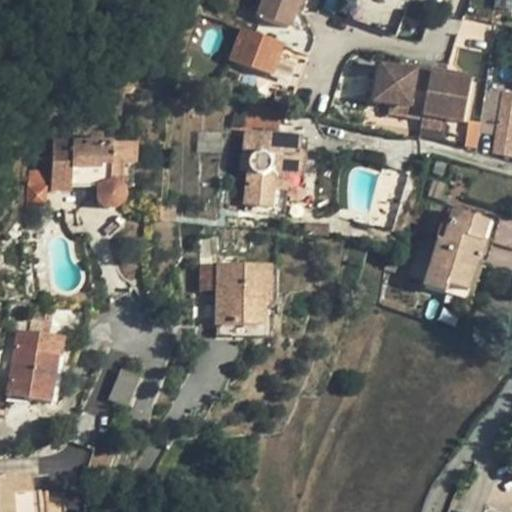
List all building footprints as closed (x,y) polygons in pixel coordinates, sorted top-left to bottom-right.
[(291,31),(286,47),(312,56),(318,38),(306,15),(310,0),(267,0),(260,20),(291,31)] [(395,34),(407,2),(401,0),(356,0),(350,17),(395,34)] [(285,53),(286,47),(246,34),(235,64),(251,70),(246,84),(299,93),(309,62),(285,53)] [(423,115),(431,73),(383,70),(378,106),(392,109),(423,115)] [(423,115),(422,120),(440,123),(463,126),(471,85),(467,84),(446,81),(447,75),(431,73),(423,115)] [(467,79),(447,75),(446,81),(467,84),(467,79)] [(493,155),(511,158),(511,96),(503,95),(493,155)] [(282,108),(253,101),(245,133),(242,169),(249,171),(245,205),(232,204),(232,212),(265,214),(286,216),(288,191),(277,190),(278,176),(290,177),(289,184),(301,185),(303,156),(298,155),(299,138),(275,135),(282,108)] [(423,115),(392,109),(392,120),(421,126),(422,120),(423,115)] [(440,123),(422,120),(421,126),(420,132),(439,135),(440,123)] [(469,122),(465,146),(476,148),(480,124),(469,122)] [(112,183),(110,183),(110,167),(132,167),(133,146),(101,144),(101,137),(90,136),(90,144),(55,142),(53,191),(71,193),(72,186),(100,187),(96,195),(97,203),(100,207),(104,209),(112,211),(118,208),(121,206),(123,202),(124,194),(121,189),(119,186),(117,185),(115,184),(112,183)] [(303,156),(301,185),(314,186),(317,157),(303,156)] [(388,165),(371,223),(400,230),(417,174),(388,165)] [(110,167),(110,183),(112,183),(115,184),(117,185),(119,186),(121,189),(132,189),(132,167),(110,167)] [(31,172),(29,207),(46,207),(47,173),(31,172)] [(290,177),(278,176),(277,190),(288,191),(289,184),(290,177)] [(440,240),(426,288),(448,294),(451,286),(469,291),(476,262),(481,263),(487,243),(483,242),(488,222),(454,213),(451,225),(447,242),(440,240)] [(447,242),(451,225),(445,223),(440,240),(447,242)] [(219,283),(220,270),(202,270),(201,326),(219,326),(219,283)] [(219,283),(250,271),(220,270),(219,283)] [(219,283),(219,326),(267,328),(267,306),(274,306),(275,272),(250,271),(219,283)] [(267,328),(219,326),(218,339),(272,340),(274,306),(267,306),(267,328)] [(33,322),(31,335),(50,337),(51,325),(33,322)] [(19,333),(8,396),(52,404),(60,358),(63,358),(66,340),(50,337),(31,335),(19,333)] [(60,358),(52,404),(58,405),(66,358),(63,358),(60,358)] [(121,373),(108,402),(126,410),(139,381),(121,373)] [(130,409),(149,415),(160,383),(141,377),(130,409)] [(0,511),(42,511),(41,493),(34,494),(33,477),(0,478),(0,511)] [(42,511),(51,511),(50,493),(41,493),(42,511)]
